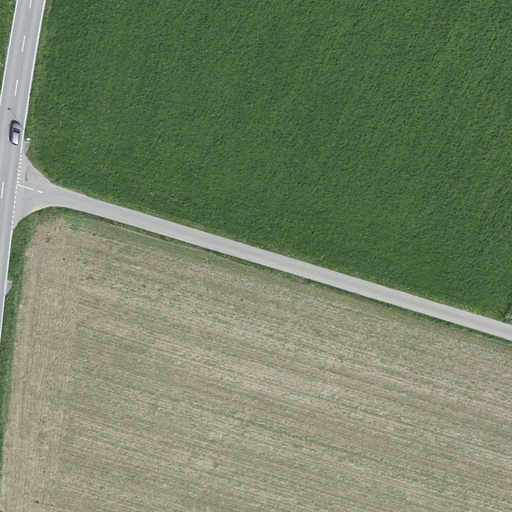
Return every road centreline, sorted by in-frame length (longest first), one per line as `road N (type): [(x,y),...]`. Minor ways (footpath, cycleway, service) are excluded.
road 1 (unclassified): [(3,178),(511,341)]
road 2 (tertiary): [(3,178),(31,0)]
